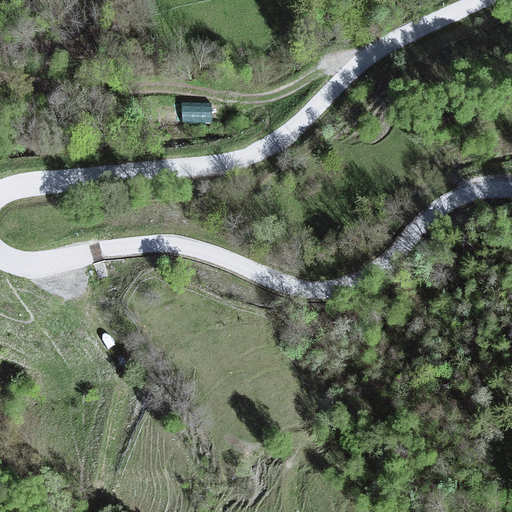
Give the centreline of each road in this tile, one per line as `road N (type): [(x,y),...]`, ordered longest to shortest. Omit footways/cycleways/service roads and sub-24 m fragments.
road 1 (unclassified): [(511,191),(464,194),(434,210),(382,267),(352,285),(317,290),(289,288),(184,244),(24,264),(0,255)]
road 2 (unclassified): [(0,193),(254,154),(287,134),(365,58),(478,0)]
